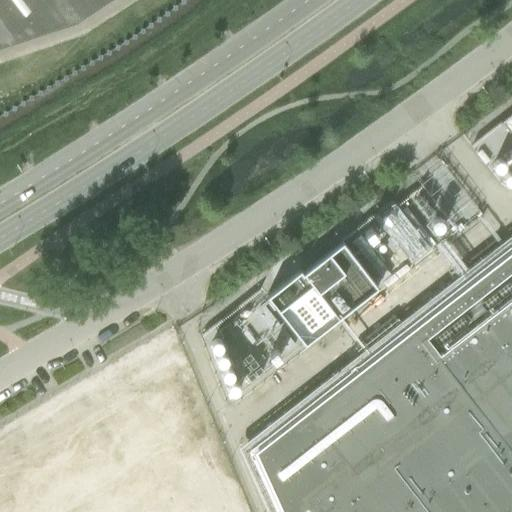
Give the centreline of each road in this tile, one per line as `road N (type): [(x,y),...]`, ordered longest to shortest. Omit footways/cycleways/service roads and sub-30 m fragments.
road 1 (unclassified): [(0,376),(351,156),(511,33)]
road 2 (secondary): [(0,235),(357,0)]
road 3 (secondary): [(306,0),(0,200)]
